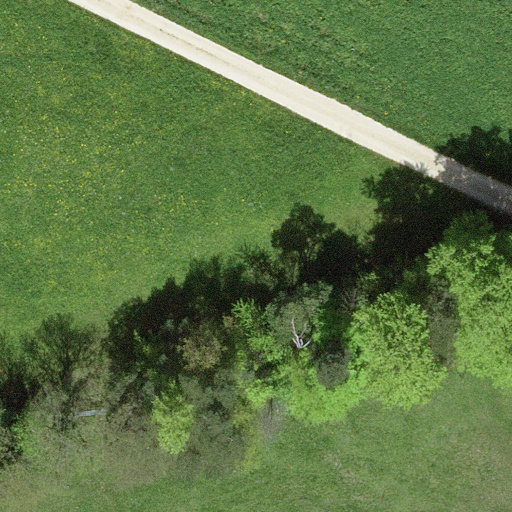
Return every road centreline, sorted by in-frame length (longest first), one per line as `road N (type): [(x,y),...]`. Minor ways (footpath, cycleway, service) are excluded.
road 1 (track): [(500,204),(0,377)]
road 2 (track): [(89,0),(500,204)]
